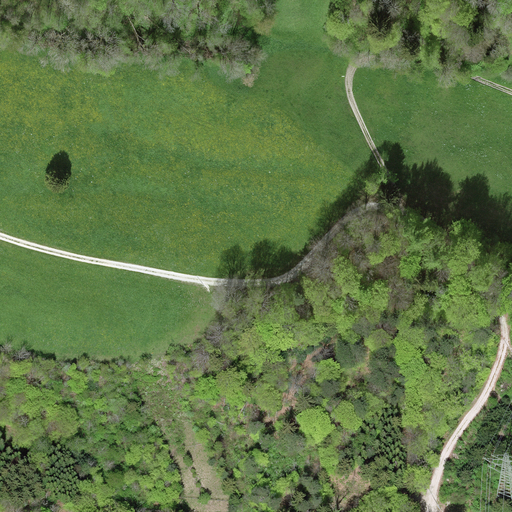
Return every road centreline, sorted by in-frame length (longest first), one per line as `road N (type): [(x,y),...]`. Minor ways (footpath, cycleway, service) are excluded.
road 1 (track): [(427,511),(449,445),(487,392),(503,323),(495,298),(457,249),(407,213),(361,210),(294,271),(249,284),(84,259),(0,234)]
road 2 (track): [(407,213),(353,110),(347,76),(355,63),(384,56),(446,66),(511,94)]
